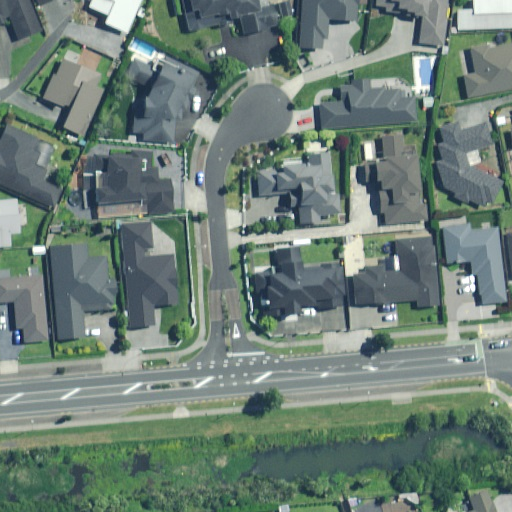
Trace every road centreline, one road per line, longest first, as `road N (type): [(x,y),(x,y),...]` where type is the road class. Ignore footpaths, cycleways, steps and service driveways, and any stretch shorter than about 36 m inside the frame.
road 1 (secondary): [(247,378),(511,357)]
road 2 (secondary): [(0,398),(221,380)]
road 3 (residential): [(223,276),(218,156),(232,129),(263,108)]
